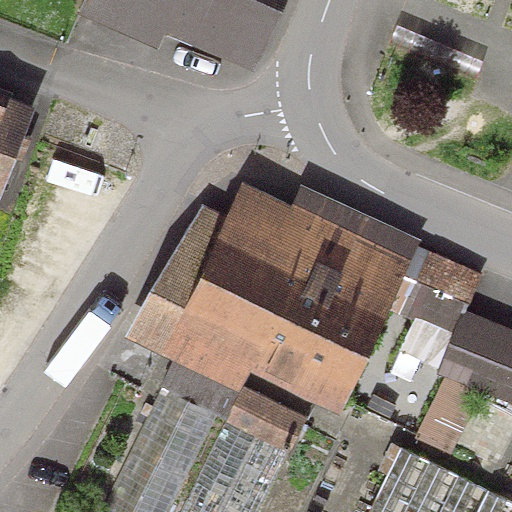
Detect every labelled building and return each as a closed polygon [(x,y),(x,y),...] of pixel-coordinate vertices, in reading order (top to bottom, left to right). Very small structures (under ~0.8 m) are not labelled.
[(88,0),(80,19),(167,58),(176,40),(193,0),(88,0)] [(289,17),(250,0),(193,0),(176,40),(263,78),(289,17)] [(250,0),(289,17),(295,0),(250,0)] [(40,110),(0,93),(0,207),(1,208),(40,110)] [(424,241),(300,185),(294,206),(244,180),(228,217),(204,204),(125,337),(238,393),(242,384),(251,374),(341,413),(424,241)] [(485,277),(431,252),(404,310),(418,317),(400,355),(440,373),(468,309),(485,277)] [(511,328),(468,309),(440,373),(511,404),(511,328)] [(308,416),(242,384),(238,393),(225,421),(285,450),(290,453),(308,416)] [(167,511),(216,416),(162,388),(99,511),(167,511)] [(255,511),(285,450),(225,421),(180,511),(255,511)] [(511,511),(511,499),(402,448),(371,511),(511,511)]
